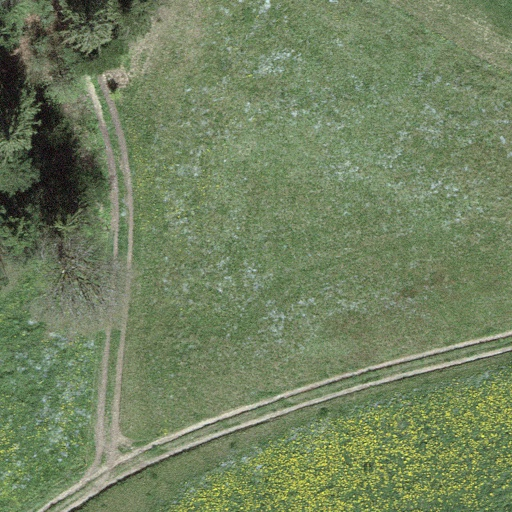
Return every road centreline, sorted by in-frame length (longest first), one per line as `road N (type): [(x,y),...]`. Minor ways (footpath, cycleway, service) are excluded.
road 1 (track): [(57,0),(114,140),(122,184),(106,478)]
road 2 (track): [(511,340),(194,435),(118,469),(61,511)]
